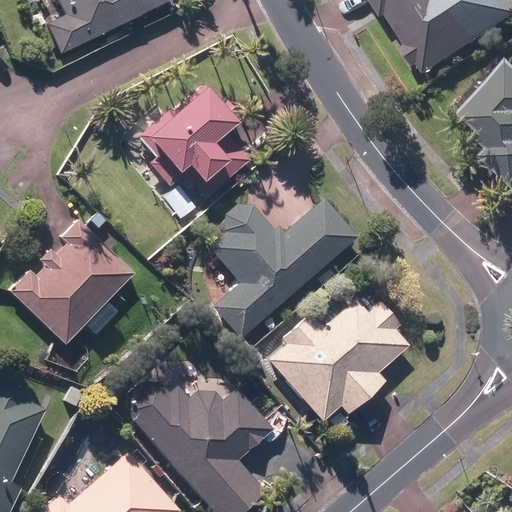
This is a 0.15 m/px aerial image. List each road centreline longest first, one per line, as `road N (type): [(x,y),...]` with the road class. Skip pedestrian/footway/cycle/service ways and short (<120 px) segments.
road 1 (residential): [(511,277),(420,199),(330,86),(286,0)]
road 2 (residential): [(349,511),(511,367)]
